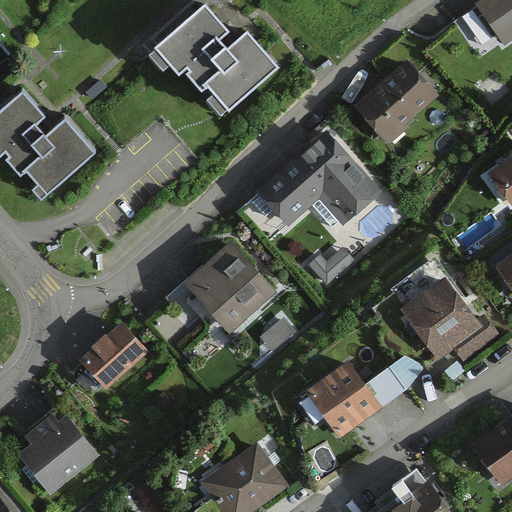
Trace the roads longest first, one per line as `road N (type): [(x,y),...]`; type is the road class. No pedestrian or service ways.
road 1 (residential): [(40,292),(93,298),(121,280),(427,0)]
road 2 (residential): [(316,511),(511,369)]
